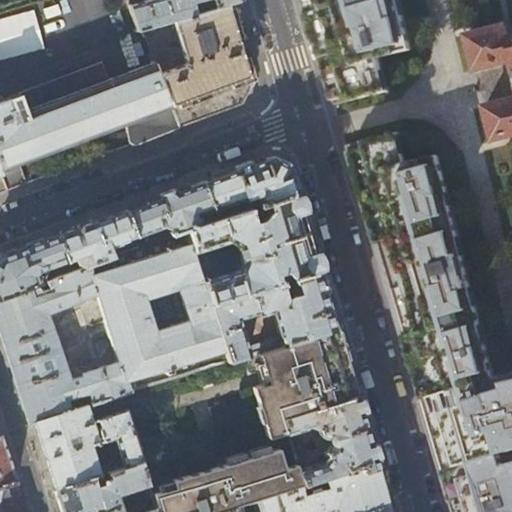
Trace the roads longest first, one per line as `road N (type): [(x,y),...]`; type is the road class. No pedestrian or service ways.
road 1 (residential): [(424,511),(307,120)]
road 2 (residential): [(307,120),(0,229)]
road 3 (residential): [(0,384),(41,511)]
road 4 (residential): [(307,120),(272,0)]
